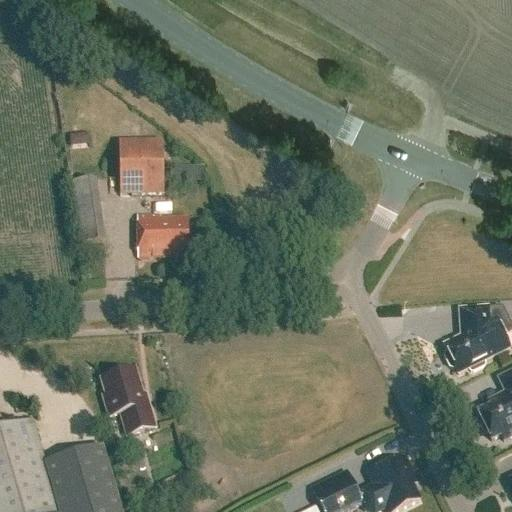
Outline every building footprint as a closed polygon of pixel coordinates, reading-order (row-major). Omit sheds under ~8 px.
[(118,203),(161,202),(159,147),(117,149),(118,203)] [(76,251),(103,246),(93,185),(67,189),(76,251)] [(181,251),(188,251),(187,219),(159,220),(159,218),(137,219),(138,262),(181,260),(181,251)] [(511,336),(511,330),(502,309),(463,312),(465,338),(444,348),(447,356),(445,357),(444,360),(449,370),(452,371),(454,370),(458,377),(469,372),(470,374),(473,375),(485,369),(486,366),(485,364),(511,351),(505,340),(511,336)] [(127,440),(156,431),(149,408),(146,409),(135,373),(130,374),(127,371),(118,374),(118,378),(100,383),(105,399),(102,400),(109,421),(120,418),(127,440)] [(494,412),(491,411),(478,417),(482,425),(479,426),(484,437),(487,436),(491,444),(501,439),(504,444),(511,440),(511,375),(499,382),(506,396),(498,400),(494,412)] [(32,423),(0,432),(0,511),(57,511),(45,466),(32,423)] [(120,511),(102,450),(45,466),(57,511),(120,511)] [(410,486),(412,478),(413,478),(405,461),(368,479),(373,490),(357,498),(347,476),(312,493),(321,511),(356,511),(362,509),(362,511),(404,511),(419,505),(410,486)]
